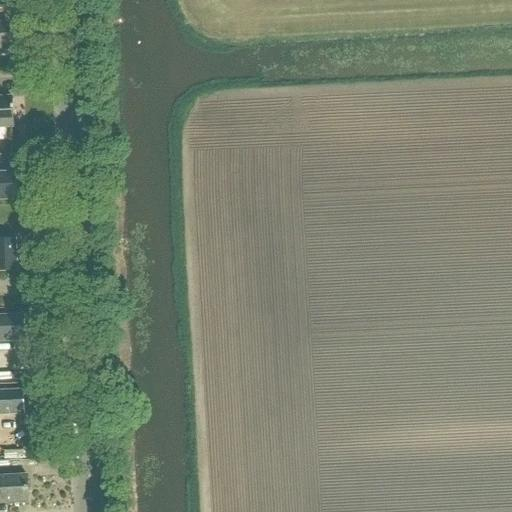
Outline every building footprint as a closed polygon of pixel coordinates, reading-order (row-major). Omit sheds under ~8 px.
[(0,25),(0,51),(10,51),(9,25),(0,25)] [(0,129),(14,129),(12,98),(0,98),(0,129)] [(0,175),(0,202),(17,201),(16,175),(0,175)] [(0,273),(18,273),(17,242),(0,243),(0,273)] [(0,342),(24,342),(23,318),(0,318),(0,342)] [(0,415),(24,414),(23,393),(0,394),(0,415)] [(0,504),(29,503),(27,478),(0,479),(0,504)]
